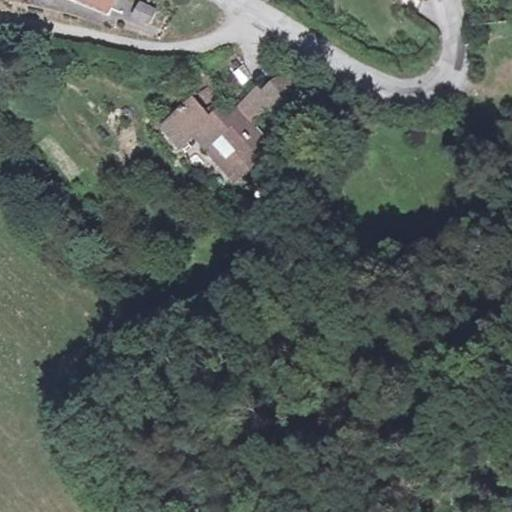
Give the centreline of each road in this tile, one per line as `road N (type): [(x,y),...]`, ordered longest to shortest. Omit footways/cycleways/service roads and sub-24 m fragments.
road 1 (unclassified): [(251,20),(400,94),(430,95),(453,81),(462,56),(450,0)]
road 2 (residential): [(251,20),(217,45),(150,50),(0,21)]
